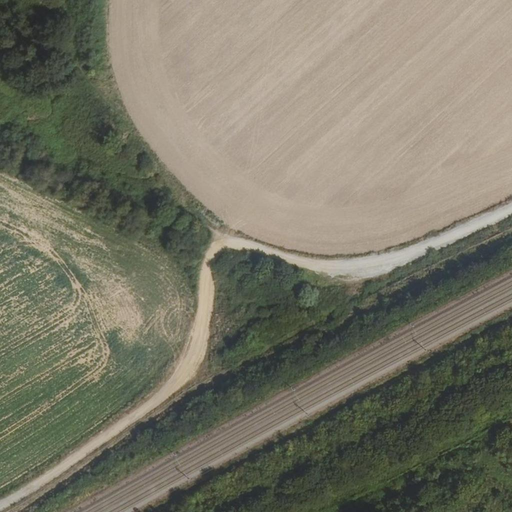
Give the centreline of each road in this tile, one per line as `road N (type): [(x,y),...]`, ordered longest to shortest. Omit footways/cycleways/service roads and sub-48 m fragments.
road 1 (unclassified): [(511,211),(398,263),(331,271),(238,244),(221,250),(209,263),(195,362),(165,395),(0,501)]
road 2 (track): [(0,91),(131,179),(165,173),(90,80),(59,0)]
